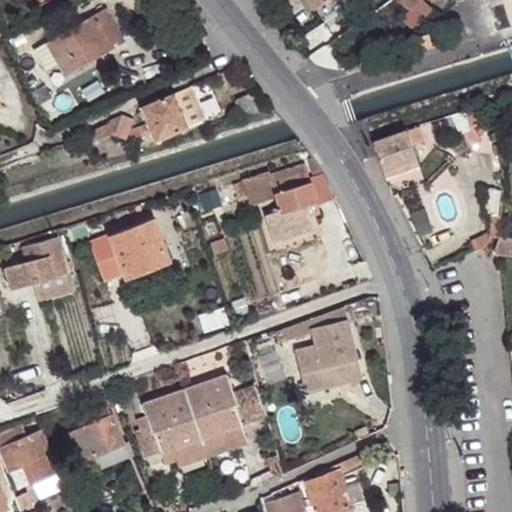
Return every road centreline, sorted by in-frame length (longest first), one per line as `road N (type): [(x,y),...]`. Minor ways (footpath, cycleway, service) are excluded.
road 1 (residential): [(397,278),(0,413)]
road 2 (residential): [(397,278),(327,140),(250,48)]
road 3 (residential): [(0,160),(250,48)]
road 4 (residential): [(426,413),(210,511)]
road 5 (residential): [(426,413),(397,278)]
